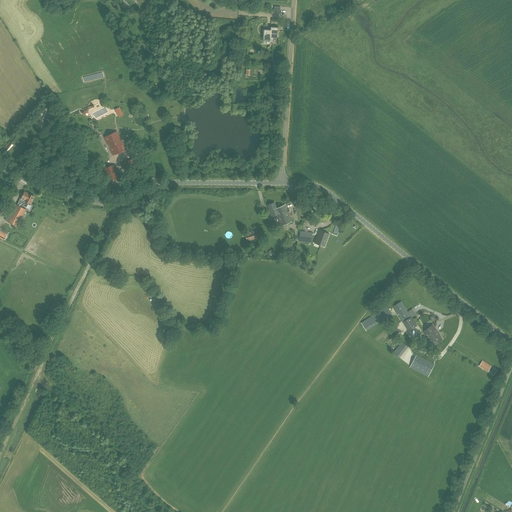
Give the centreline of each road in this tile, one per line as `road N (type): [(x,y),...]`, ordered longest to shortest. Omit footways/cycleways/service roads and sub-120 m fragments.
road 1 (tertiary): [(281,183),(172,183),(101,203),(54,193),(0,167)]
road 2 (tertiary): [(511,342),(319,188),(281,183)]
road 3 (track): [(119,202),(0,453)]
road 4 (unclassified): [(281,183),(293,0)]
road 5 (unclassified): [(454,511),(511,367)]
